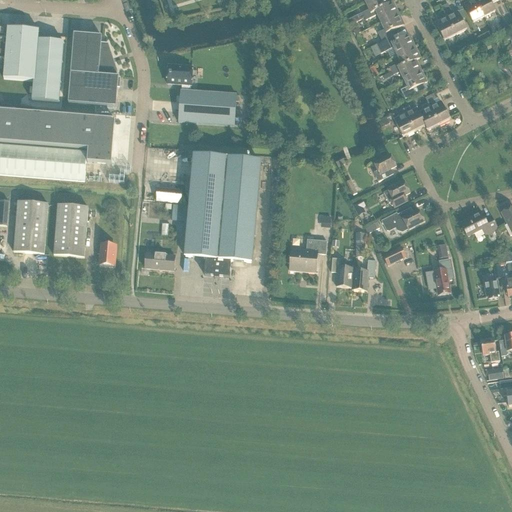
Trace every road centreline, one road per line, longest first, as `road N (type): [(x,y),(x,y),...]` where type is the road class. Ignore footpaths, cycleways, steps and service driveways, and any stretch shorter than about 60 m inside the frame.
road 1 (tertiary): [(453,328),(0,291)]
road 2 (residential): [(511,194),(442,209),(415,157),(475,123)]
road 3 (unclassified): [(137,168),(144,81),(123,3)]
road 4 (residential): [(475,123),(412,0)]
road 5 (unclassified): [(0,3),(90,10),(123,3)]
road 6 (tertiary): [(504,440),(453,328)]
